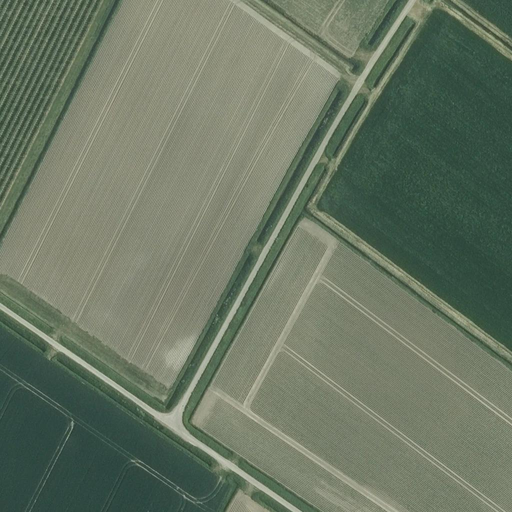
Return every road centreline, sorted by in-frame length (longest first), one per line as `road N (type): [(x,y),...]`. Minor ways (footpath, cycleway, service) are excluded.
road 1 (unclassified): [(173,422),(412,0)]
road 2 (unclassified): [(173,422),(0,305)]
road 3 (unclassified): [(298,511),(173,422)]
